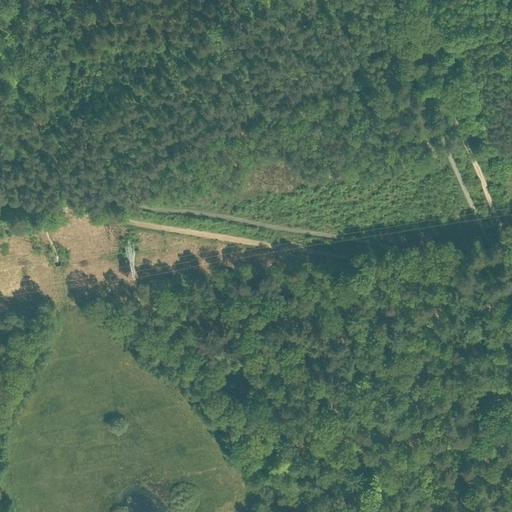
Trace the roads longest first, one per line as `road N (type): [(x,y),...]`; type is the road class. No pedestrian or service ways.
road 1 (track): [(0,198),(412,272)]
road 2 (track): [(506,239),(401,0)]
road 3 (track): [(412,272),(414,363),(436,470),(436,511)]
